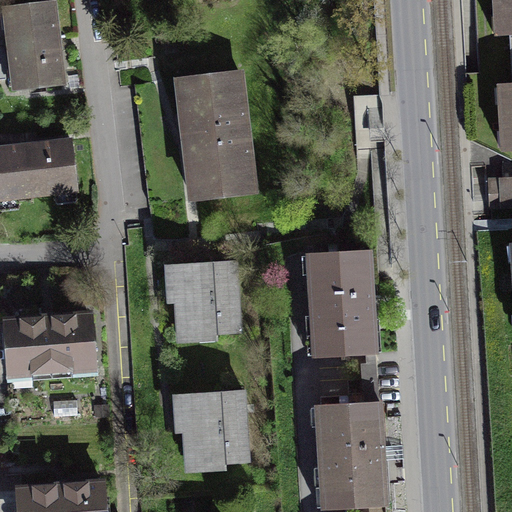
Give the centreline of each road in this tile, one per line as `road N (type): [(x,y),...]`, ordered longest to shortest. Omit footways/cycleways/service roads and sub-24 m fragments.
road 1 (primary): [(441,511),(411,0)]
road 2 (residential): [(0,258),(111,249),(84,0)]
